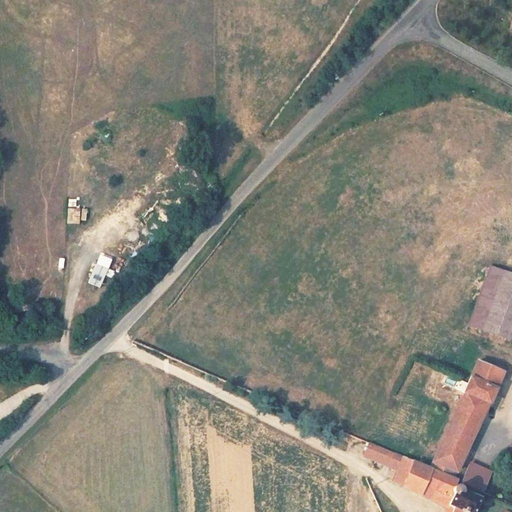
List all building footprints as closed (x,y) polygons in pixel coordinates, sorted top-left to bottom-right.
[(66,207),(65,223),(78,223),(79,208),(66,207)] [(98,287),(106,267),(94,262),(85,282),(98,287)] [(482,331),(508,340),(511,328),(511,274),(503,272),(482,331)] [(497,353),(500,346),(484,341),(482,348),(497,353)] [(477,361),(470,376),(495,389),(502,373),(488,366),(477,361)] [(488,366),(502,373),(504,368),(491,361),(488,366)] [(433,461),(455,472),(487,403),(488,404),(495,389),(470,376),(463,392),(464,393),(433,461)] [(387,464),(392,453),(369,443),(364,454),(375,459),(387,464)] [(433,461),(429,469),(452,479),(455,472),(433,461)] [(450,507),(448,511),(473,511),(479,499),(457,489),(457,487),(457,485),(457,484),(457,483),(457,482),(456,481),(452,479),(429,469),(412,462),(407,474),(398,471),(392,483),(450,507)] [(455,473),(461,475),(465,465),(459,463),(455,473)]
